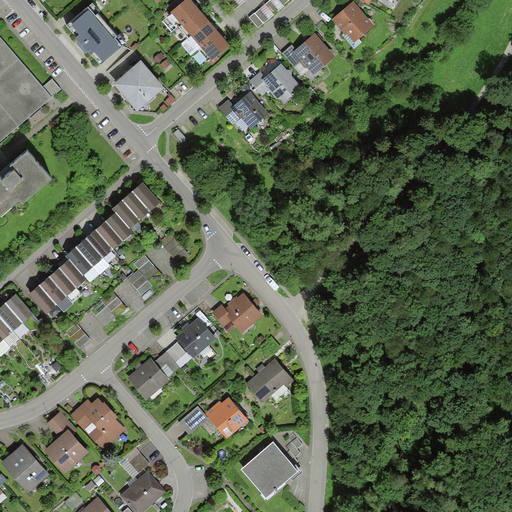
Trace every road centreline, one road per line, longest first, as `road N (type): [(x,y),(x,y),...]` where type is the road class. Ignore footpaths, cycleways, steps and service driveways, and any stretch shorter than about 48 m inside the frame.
road 1 (track): [(286,311),(481,92),(511,39)]
road 2 (residential): [(229,245),(286,311),(312,361),(315,511)]
road 3 (residential): [(139,140),(294,0)]
road 4 (residential): [(17,0),(139,140)]
road 5 (residential): [(98,360),(182,462),(185,491),(174,511)]
road 6 (residential): [(229,245),(98,360)]
road 7 (residential): [(139,140),(229,245)]
